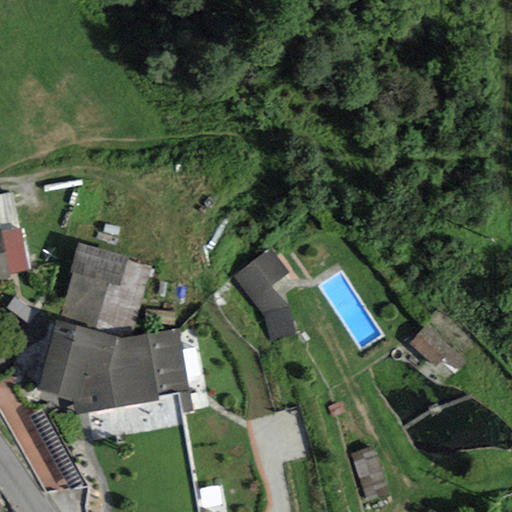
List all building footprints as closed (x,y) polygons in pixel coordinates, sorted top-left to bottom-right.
[(0,235),(7,274),(29,270),(20,229),(0,232),(0,235)] [(0,279),(8,278),(7,274),(0,235),(0,279)] [(151,266),(78,243),(36,390),(73,402),(76,415),(157,401),(157,396),(187,391),(177,330),(130,337),(151,266)] [(270,249),(235,277),(264,313),(269,339),(293,333),(287,307),(271,287),(289,272),(270,249)] [(466,361),(426,326),(410,344),(436,366),(439,362),(454,374),(466,361)] [(334,418),(345,412),(340,402),(328,408),(334,418)] [(71,491),(85,484),(41,410),(30,416),(71,491)] [(373,448),(351,455),(366,502),(388,494),(373,448)]
